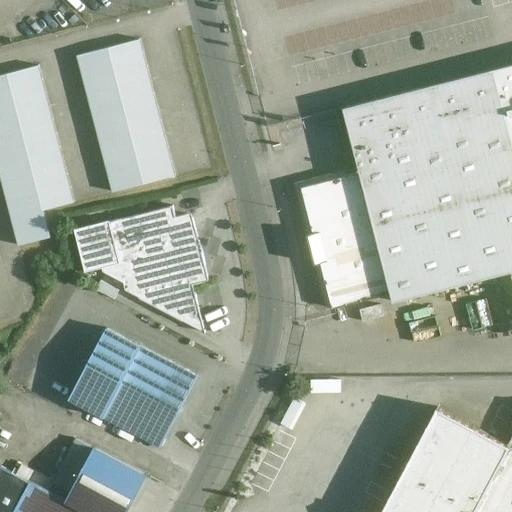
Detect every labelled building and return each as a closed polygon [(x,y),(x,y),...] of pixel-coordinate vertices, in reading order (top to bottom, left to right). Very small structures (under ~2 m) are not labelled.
[(142,40),(82,55),(117,191),(177,176),(142,40)] [(40,63),(0,73),(0,162),(15,216),(78,198),(40,63)] [(365,173),(300,189),(334,317),(511,273),(511,66),(347,110),(365,173)] [(175,205),(77,229),(88,275),(102,270),(206,332),(192,285),(211,280),(194,214),(179,217),(175,205)] [(162,447),(197,383),(137,351),(104,414),(162,447)] [(511,511),(511,448),(437,409),(381,511),(511,511)] [(0,511),(128,511),(147,476),(97,451),(68,502),(0,467),(0,511)]
